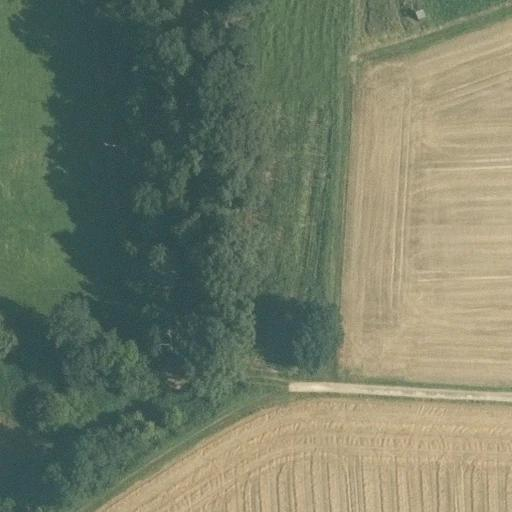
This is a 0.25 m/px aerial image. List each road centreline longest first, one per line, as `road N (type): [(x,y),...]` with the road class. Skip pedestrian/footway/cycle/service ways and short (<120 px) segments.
road 1 (track): [(323,388),(346,0)]
road 2 (track): [(97,511),(207,428),(267,395),(323,388)]
road 3 (track): [(323,388),(511,400)]
road 4 (track): [(511,16),(344,77)]
